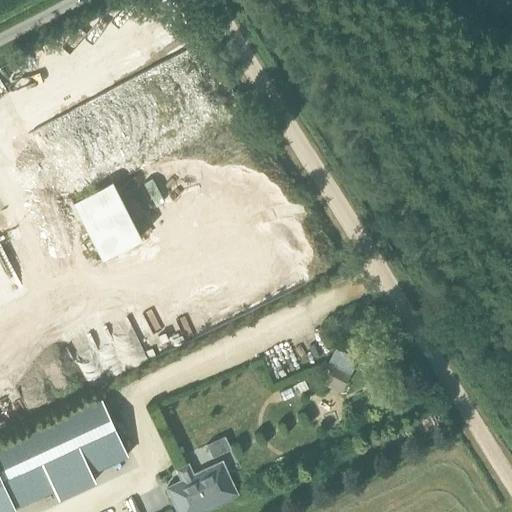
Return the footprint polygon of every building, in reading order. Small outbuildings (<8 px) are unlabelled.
[(167,183),(185,175),(177,157),(159,166),(167,183)] [(113,179),(73,199),(102,257),(142,237),(113,179)] [(334,362),(322,384),(340,393),(351,371),(334,362)] [(102,401),(0,448),(0,478),(14,509),(128,457),(102,401)] [(184,482),(168,490),(178,511),(197,511),(235,495),(221,465),(197,476),(190,461),(176,468),(184,482)] [(150,501),(154,511),(168,511),(170,511),(163,496),(150,501)]
